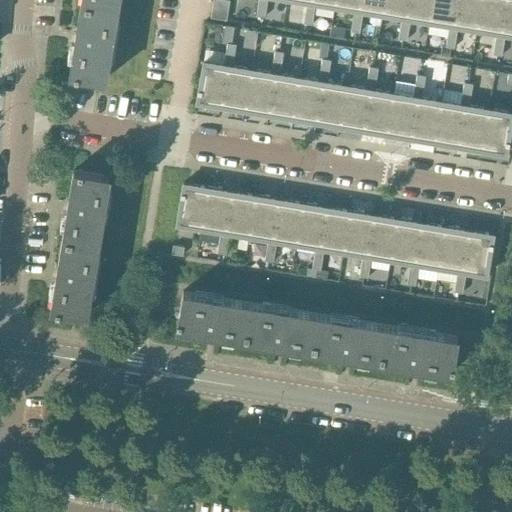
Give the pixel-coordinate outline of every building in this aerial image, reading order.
[(118,0),(81,0),(81,5),(117,11),(118,0)] [(213,0),(211,17),(227,20),(229,0),(213,0)] [(335,0),(335,6),(354,10),(359,10),(360,0),(335,0)] [(360,0),(359,10),(363,11),(382,14),(384,0),(360,0)] [(384,0),(382,14),(397,17),(402,17),(406,18),(408,0),(384,0)] [(408,0),(406,18),(410,19),(430,22),(433,0),(408,0)] [(433,0),(430,22),(449,25),(453,26),(457,0),(433,0)] [(457,0),(453,26),(458,27),(477,30),(481,0),(457,0)] [(481,0),(477,30),(496,33),(501,34),(506,0),(481,0)] [(511,0),(506,0),(501,34),(505,34),(511,35),(511,0)] [(307,2),(305,12),(314,14),(316,3),(311,3),(307,2)] [(117,11),(81,5),(69,74),(105,80),(117,11)] [(258,5),(256,15),(265,17),(267,6),(258,5)] [(354,10),(353,20),(361,22),(363,11),(359,10),(354,10)] [(305,12),(303,23),(312,25),(314,14),(305,12)] [(402,17),(400,28),(409,30),(410,19),(406,18),(402,17)] [(353,20),(351,31),(359,32),(361,22),(353,20)] [(449,25),(447,36),(456,37),(458,27),(453,26),(449,25)] [(400,28),(398,39),(407,40),(409,30),(400,28)] [(496,33),(495,44),(503,45),(505,34),(501,34),(496,33)] [(447,36),(445,46),(454,48),(456,37),(447,36)] [(227,43),(226,53),(234,55),(236,44),(227,43)] [(495,44),(493,54),(501,56),(503,45),(495,44)] [(275,51),(273,61),(282,63),(283,52),(275,51)] [(226,53),(224,64),(228,65),(232,65),(234,55),(226,53)] [(322,58),(320,69),(329,71),(331,60),(322,58)] [(198,95),(196,102),(221,106),(228,65),(224,64),(203,60),(199,89),(198,88),(197,92),(198,93),(198,95)] [(273,61),(271,72),(275,73),(280,73),(282,63),(273,61)] [(228,65),(221,106),(245,110),(252,69),(232,65),(228,65)] [(369,66),(368,77),(376,78),(378,68),(369,66)] [(252,69),(245,110),(268,114),(275,73),(271,72),(252,69)] [(320,69),(318,80),(323,80),(327,81),(329,71),(320,69)] [(275,73),(268,114),(292,118),(299,76),(280,73),(275,73)] [(417,74),(415,85),(424,86),(425,76),(417,74)] [(299,76),(292,118),(316,122),(323,80),(318,80),(299,76)] [(368,77),(366,88),(370,88),(374,89),(376,78),(368,77)] [(323,80),(316,122),(339,126),(346,84),(327,81),(323,80)] [(464,82),(462,93),(471,94),(473,84),(464,82)] [(346,84),(339,126),(363,130),(370,88),(366,88),(346,84)] [(415,85),(413,96),(417,96),(422,97),(424,86),(415,85)] [(370,88),(363,130),(387,134),(394,92),(374,89),(370,88)] [(394,92),(387,134),(411,138),(417,96),(413,96),(394,92)] [(462,93),(460,103),(465,104),(469,105),(471,94),(462,93)] [(417,96),(411,138),(434,142),(441,100),(422,97),(417,96)] [(441,100),(434,142),(458,146),(465,104),(460,103),(441,100)] [(465,104),(458,146),(482,150),(488,108),(469,105),(465,104)] [(511,112),(488,108),(482,150),(506,154),(508,144),(509,145),(509,141),(508,140),(511,119),(511,112)] [(62,239),(98,245),(109,176),(74,170),(62,239)] [(181,196),(177,224),(201,228),(208,186),(183,182),(182,192),(181,192),(180,196),(181,196)] [(208,186),(201,228),(219,231),(221,231),(225,232),(232,190),(210,187),(208,186)] [(232,190),(225,232),(229,233),(248,236),(255,194),(232,190)] [(255,194),(248,236),(268,239),(272,240),(279,198),(255,194)] [(279,198),(272,240),(277,240),(296,244),(303,202),(279,198)] [(303,202),(296,244),(315,247),(320,247),(326,206),(303,202)] [(326,206),(320,247),(324,248),(343,251),(350,210),(326,206)] [(350,210),(343,251),(363,255),(367,255),(374,214),(350,210)] [(374,214),(367,255),(371,256),(391,259),(397,218),(374,214)] [(397,218),(391,259),(410,262),(414,263),(421,222),(397,218)] [(421,222),(414,263),(419,264),(438,267),(445,226),(421,222)] [(445,226),(438,267),(457,270),(462,271),(468,230),(445,226)] [(468,230),(462,271),(466,272),(486,275),(491,247),(492,247),(493,243),(492,243),(493,234),(468,230)] [(221,231),(219,242),(227,243),(229,233),(225,232),(221,231)] [(87,314),(88,306),(98,245),(62,239),(51,309),(87,314)] [(268,239),(266,250),(275,251),(277,240),(272,240),(268,239)] [(219,242),(217,252),(226,254),(227,243),(219,242)] [(173,245),(172,253),(183,255),(184,247),(173,245)] [(315,247),(314,257),(322,259),(324,248),(320,247),(315,247)] [(266,250),(264,260),(273,262),(275,251),(266,250)] [(363,255),(361,265),(370,267),(371,256),(367,255),(363,255)] [(314,257),(312,268),(320,269),(322,259),(314,257)] [(410,262),(408,273),(417,275),(419,264),(414,263),(410,262)] [(361,265),(359,276),(368,277),(370,267),(361,265)] [(457,270),(456,281),(464,282),(466,272),(462,271),(457,270)] [(408,273),(407,284),(415,285),(417,275),(408,273)] [(456,281),(454,292),(463,293),(464,282),(456,281)] [(251,302),(182,291),(175,327),(245,338),(251,302)] [(319,313),(251,302),(245,338),(313,349),(319,313)] [(388,324),(319,313),(313,349),(382,361),(388,324)] [(456,335),(388,324),(382,361),(451,372),(456,335)]
